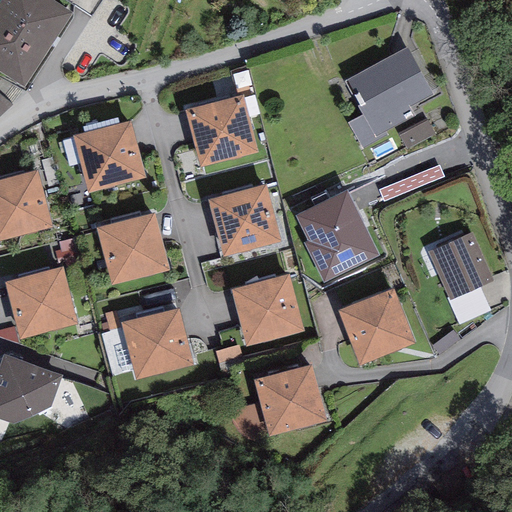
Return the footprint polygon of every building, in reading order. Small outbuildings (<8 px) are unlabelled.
[(73,15),(48,0),(2,0),(0,4),(0,75),(24,91),(73,15)] [(408,49),(344,83),(363,117),(349,125),(362,150),(387,137),(385,133),(414,117),(409,108),(433,96),(408,49)] [(0,117),(12,106),(0,93),(0,117)] [(243,99),(186,114),(200,170),(258,154),(243,99)] [(435,135),(427,121),(399,136),(407,150),(435,135)] [(70,168),(80,165),(87,196),(145,181),(130,125),(73,140),(63,143),(70,168)] [(439,166),(379,191),(383,203),(444,178),(439,166)] [(38,174),(0,184),(0,243),(4,242),(52,229),(38,174)] [(266,189),(208,204),(223,260),(281,244),(266,189)] [(348,193),(295,219),(308,243),(303,246),(324,287),(380,259),(348,193)] [(154,217),(96,232),(111,288),(169,272),(154,217)] [(472,235),(428,254),(449,302),(480,288),(493,283),(472,235)] [(62,272),(4,287),(19,342),(77,327),(62,272)] [(289,278),(231,294),(246,349),(304,334),(289,278)] [(490,311),(480,288),(449,302),(448,302),(458,325),(490,311)] [(394,292),(338,314),(360,368),(415,345),(394,292)] [(179,311),(121,327),(136,382),(194,367),(179,311)] [(62,377),(3,357),(0,365),(0,419),(13,423),(50,407),(62,377)] [(312,368),(254,384),(259,403),(268,437),(269,439),(326,424),(312,368)] [(268,437),(259,403),(230,412),(231,419),(233,425),(236,431),(242,436),(248,439),(252,440),(260,440),(264,439),(268,437)]
